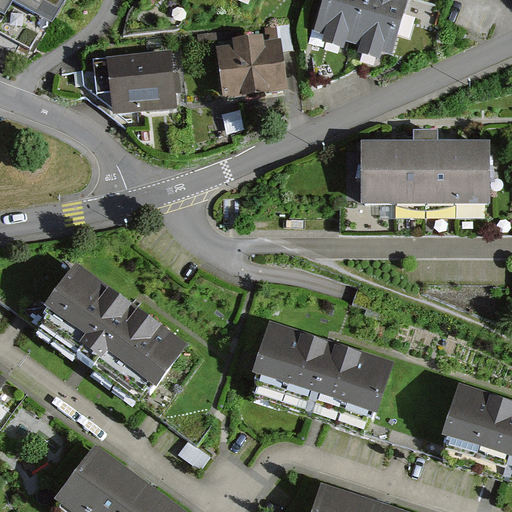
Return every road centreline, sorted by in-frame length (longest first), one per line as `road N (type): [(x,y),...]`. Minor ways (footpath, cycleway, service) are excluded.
road 1 (residential): [(0,338),(219,504),(231,506),(273,464),(296,458),(459,511)]
road 2 (residential): [(170,191),(511,44)]
road 3 (residential): [(170,191),(206,239),(231,248),(511,247)]
road 4 (residential): [(10,96),(87,130),(110,151),(130,201)]
road 5 (residential): [(112,0),(95,31),(10,96)]
road 6 (residential): [(0,226),(130,201)]
